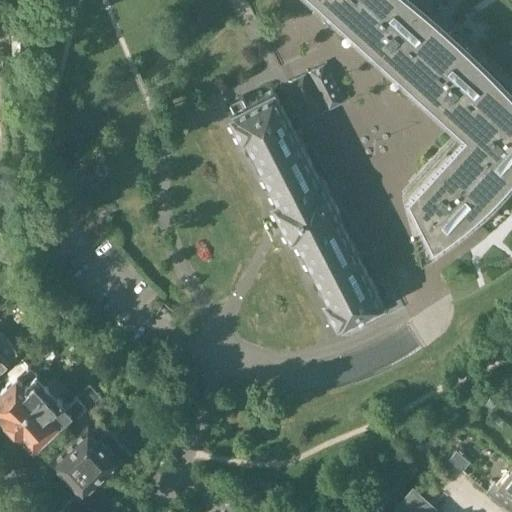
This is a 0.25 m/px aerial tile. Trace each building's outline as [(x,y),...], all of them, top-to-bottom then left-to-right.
[(318,0),(460,129),(404,191),(422,247),(450,231),(470,215),(488,199),(509,177),(511,172),(511,87),(506,81),(479,54),(465,41),(422,2),(419,0),(318,0)] [(29,56),(28,34),(11,34),(12,57),(29,56)] [(307,118),(346,99),(327,62),(288,81),(307,118)] [(319,177),(301,142),(274,88),(232,110),(233,112),(230,114),(242,138),(245,136),(259,163),(278,199),(272,202),(291,238),(296,235),(328,297),(324,299),(337,324),(341,322),(342,324),(343,323),(346,330),(362,322),(359,315),(383,303),(338,214),(341,212),(328,188),(323,178),(322,176),(319,177)] [(54,309),(36,326),(45,335),(56,325),(63,318),(54,309)] [(63,318),(56,325),(62,330),(64,330),(72,323),(66,316),(63,318)] [(6,337),(6,336),(0,330),(0,365),(18,349),(17,348),(18,347),(8,336),(6,337)] [(0,416),(7,424),(50,383),(39,372),(41,370),(31,360),(0,389),(0,416)] [(90,404),(100,394),(90,383),(79,393),(68,403),(50,383),(7,424),(14,432),(20,431),(27,438),(27,445),(41,446),(42,439),(64,419),(67,422),(84,404),(87,407),(89,404),(90,404)] [(490,397),(486,402),(489,404),(492,407),(496,402),(493,399),(490,397)] [(100,416),(90,404),(78,416),(87,426),(52,460),(55,463),(55,466),(61,473),(65,473),(70,479),(70,482),(76,489),(81,491),(83,492),(119,458),(100,438),(113,426),(101,414),(100,416)] [(474,428),(481,421),(477,418),(476,416),(469,423),(471,424),(474,428)] [(423,442),(418,447),(423,451),(427,446),(423,442)] [(470,460),(456,449),(448,458),(462,470),(470,460)] [(511,465),(498,483),(494,479),(486,489),(510,510),(511,507),(511,465)] [(432,511),(437,506),(412,485),(391,509),(393,511),(392,511),(432,511)] [(235,511),(227,502),(220,509),(222,511),(235,511)]
